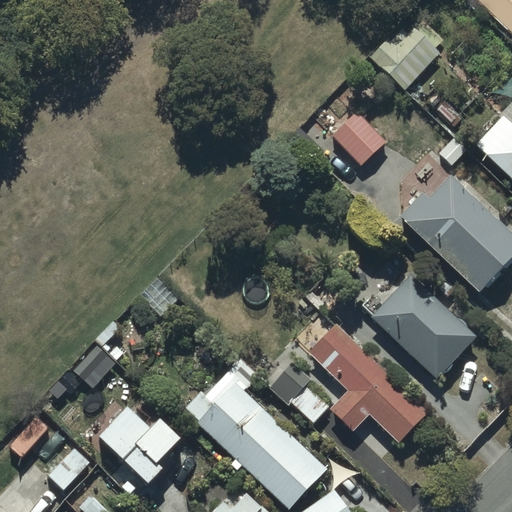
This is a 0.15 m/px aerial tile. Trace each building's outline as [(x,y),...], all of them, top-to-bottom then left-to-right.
[(511,0),(466,0),(508,39),(511,34),(511,0)] [(441,42),(422,22),(391,51),(384,43),(365,61),(391,88),(441,42)] [(354,116),(329,138),(332,141),(321,151),(337,169),(347,160),(356,169),(381,146),(354,116)] [(511,130),(511,132),(497,118),(468,150),(511,190),(511,130)] [(425,199),(419,193),(394,218),(475,294),(511,254),(511,238),(448,177),(425,199)] [(390,293),(366,318),(363,322),(429,383),(472,339),(407,275),(390,293)] [(319,339),(303,356),(341,395),(322,414),(346,436),(362,418),(392,447),(422,417),(321,317),(310,329),(319,339)] [(110,324),(89,344),(110,365),(120,355),(105,341),(117,330),(110,324)] [(197,394),(180,412),(193,425),(190,427),(228,464),(224,469),(231,476),(236,470),(280,511),(283,511),(320,473),(239,395),(254,380),(236,363),(201,398),(197,394)] [(283,408),(285,404),(307,427),(324,410),(302,387),(306,383),(288,366),(265,391),(283,408)] [(144,489),(160,473),(164,477),(175,465),(164,455),(175,443),(154,423),(145,432),(123,410),(94,439),(144,489)] [(87,466),(73,452),(47,479),(62,493),(87,466)] [(65,501),(76,511),(98,511),(100,510),(89,499),(96,492),(86,482),(65,501)] [(348,511),(334,491),(302,511),(348,511)] [(253,510),(240,498),(226,511),(217,503),(209,511),(261,511),(257,507),(253,510)]
